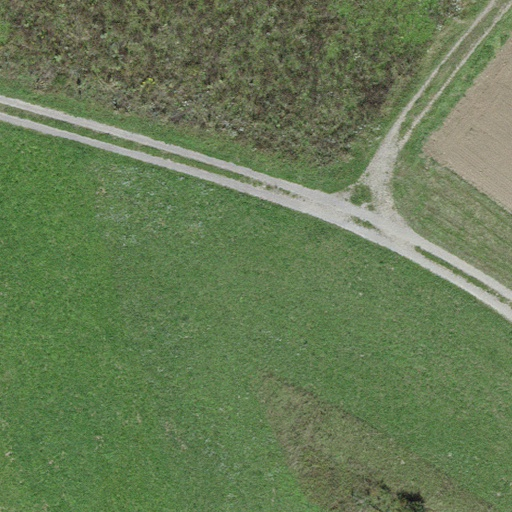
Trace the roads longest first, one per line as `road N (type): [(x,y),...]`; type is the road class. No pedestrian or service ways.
road 1 (track): [(511,309),(381,224),(0,109)]
road 2 (track): [(381,224),(411,133),(508,0)]
